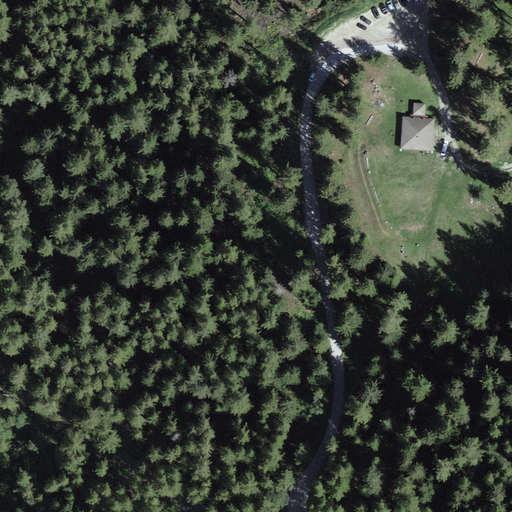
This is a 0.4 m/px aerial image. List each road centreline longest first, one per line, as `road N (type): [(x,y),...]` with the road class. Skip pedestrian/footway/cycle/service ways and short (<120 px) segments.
road 1 (unclassified): [(296,511),(334,431),(340,389),(304,138),(312,84),(319,64),(340,52),(421,51)]
road 2 (track): [(425,0),(421,51),(446,109),(445,164),(511,171)]
